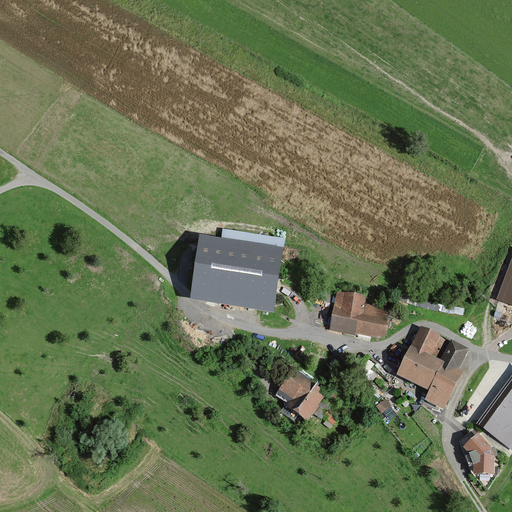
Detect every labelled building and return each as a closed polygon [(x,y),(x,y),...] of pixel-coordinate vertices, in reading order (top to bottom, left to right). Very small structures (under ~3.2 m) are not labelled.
[(276,267),(203,256),(196,299),(270,310),(276,267)] [(511,272),(501,300),(511,304),(511,272)] [(385,311),(339,302),(334,329),(380,337),(385,311)] [(429,388),(452,344),(421,333),(401,374),(429,388)] [(452,344),(429,388),(435,391),(431,399),(443,406),(460,375),(454,372),(465,351),(452,344)] [(321,396),(293,378),(281,396),(293,404),(289,409),(306,420),(321,396)] [(511,386),(482,428),(511,449),(511,386)] [(382,414),(391,408),(386,401),(377,408),(382,414)] [(333,429),(337,421),(330,417),(326,425),(333,429)] [(494,455),(480,439),(467,449),(476,475),(492,475),(494,455)]
